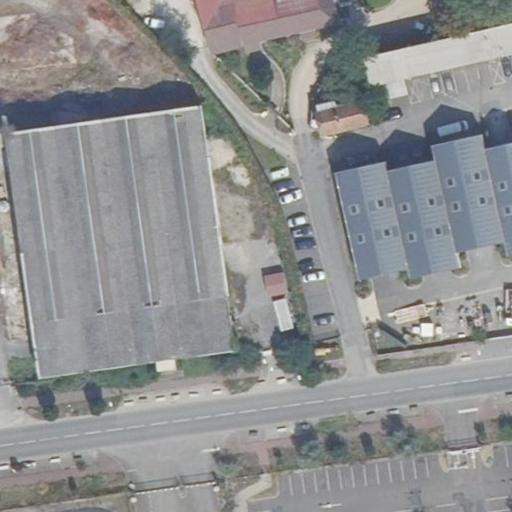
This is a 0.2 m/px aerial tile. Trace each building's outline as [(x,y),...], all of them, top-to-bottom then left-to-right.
[(202,0),(218,57),(344,27),(337,0),(202,0)] [(511,53),(511,24),(364,57),(370,84),(511,53)] [(321,118),(323,130),(325,139),(367,128),(365,117),(360,102),(349,105),(347,96),(338,97),(325,101),(322,107),(321,118)] [(239,352),(204,112),(8,137),(6,125),(0,126),(0,252),(13,345),(40,343),(45,379),(239,352)] [(485,136),(435,146),(439,162),(460,256),(509,245),(488,149),(485,136)] [(511,143),(488,149),(509,245),(511,258),(511,143)] [(386,162),(336,173),(361,283),(411,272),(389,173),(386,162)] [(439,162),(389,173),(411,272),(413,283),(463,272),(460,256),(439,162)] [(399,295),(369,298),(375,355),(406,352),(399,295)]
